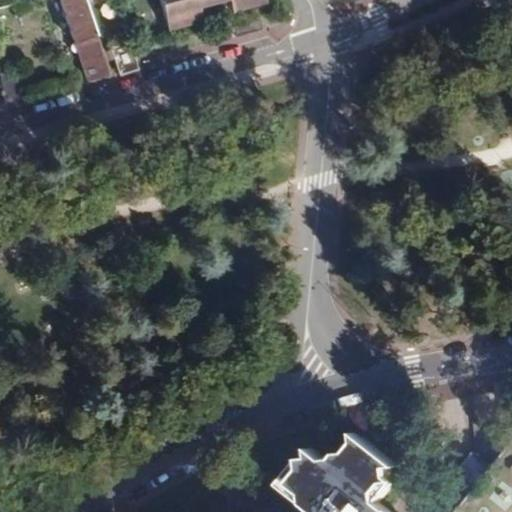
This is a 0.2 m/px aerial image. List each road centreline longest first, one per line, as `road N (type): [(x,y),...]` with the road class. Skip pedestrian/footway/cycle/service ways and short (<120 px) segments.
road 1 (tertiary): [(304,391),(301,313),(319,109),(314,37)]
road 2 (tertiary): [(0,128),(314,37)]
road 3 (tertiary): [(304,391),(205,431),(82,511)]
road 4 (tertiary): [(511,350),(304,391)]
